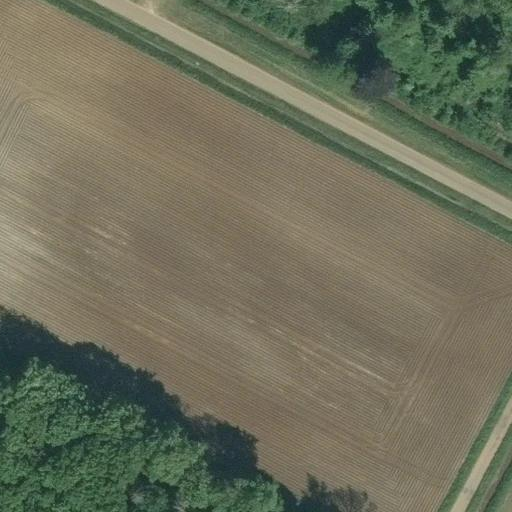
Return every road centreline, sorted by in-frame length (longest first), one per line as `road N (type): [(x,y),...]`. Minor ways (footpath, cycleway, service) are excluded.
road 1 (residential): [(511,201),(105,0)]
road 2 (unclassified): [(511,392),(449,511)]
